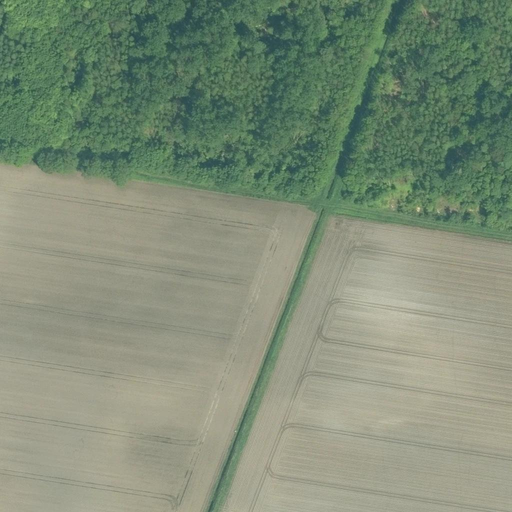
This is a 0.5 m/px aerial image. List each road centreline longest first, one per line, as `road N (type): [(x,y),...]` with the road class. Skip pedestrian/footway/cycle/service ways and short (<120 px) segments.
road 1 (track): [(511,233),(138,174)]
road 2 (track): [(333,205),(409,0)]
